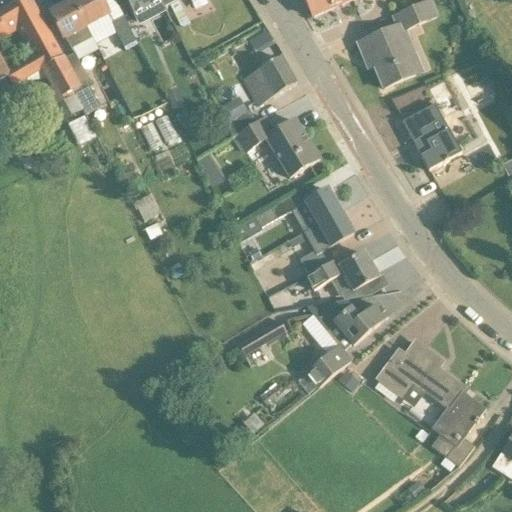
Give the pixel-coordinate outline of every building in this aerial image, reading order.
[(86,29),(109,17),(100,0),(80,0),(72,4),(86,29)] [(179,3),(177,0),(123,0),(133,17),(159,4),(163,11),(179,3)] [(302,0),(313,20),(363,0),(302,0)] [(72,95),(74,98),(79,95),(62,64),(28,1),(0,16),(0,24),(8,39),(17,34),(30,58),(3,72),(8,81),(13,90),(25,83),(40,82),(44,88),(54,87),(63,104),(62,101),(72,95)] [(416,60),(406,34),(438,20),(431,2),(390,20),(395,30),(357,46),(364,61),(369,59),(383,91),(415,78),(409,63),(416,60)] [(72,4),(50,16),(63,41),(65,40),(70,51),(92,40),(86,29),(72,4)] [(123,50),(135,44),(123,19),(111,25),(123,50)] [(62,64),(79,95),(74,98),(75,100),(82,114),(85,119),(99,111),(88,91),(91,89),(74,58),(62,64)] [(281,61),(242,83),(257,110),(296,88),(281,61)] [(5,82),(8,81),(3,72),(0,66),(0,104),(14,98),(5,82)] [(57,128),(82,114),(75,100),(50,113),(57,128)] [(429,174),(461,157),(434,107),(402,125),(429,174)] [(233,141),(256,127),(249,115),(226,129),(233,141)] [(272,133),(265,122),(236,140),(245,155),(262,145),(259,140),(272,133)] [(273,155),(289,181),(319,163),(294,123),(268,139),(277,153),(273,155)] [(212,189),(221,183),(206,157),(196,163),(212,189)] [(305,206),(302,208),(300,209),(312,231),(340,215),(327,192),(304,205),(305,206)] [(300,209),(302,208),(294,196),(254,219),(261,231),(298,210),(300,209)] [(327,266),(321,255),(352,237),(340,215),(312,231),(303,236),(286,246),(289,252),(306,242),(313,253),(298,262),(307,277),(327,266)] [(363,256),(340,270),(336,263),(305,280),(313,294),(332,283),(340,298),(350,292),(352,295),(377,281),(363,256)] [(306,376),(319,391),(350,365),(342,355),(352,347),(353,349),(387,320),(377,308),(358,324),(350,313),(325,333),(338,349),(306,376)] [(236,349),(243,361),(285,336),(278,325),(236,349)] [(447,414),(462,395),(464,392),(437,372),(442,365),(424,352),(424,353),(414,345),(404,359),(397,355),(376,384),(401,402),(412,387),(446,413),(447,414)] [(447,414),(446,413),(431,432),(454,449),(446,461),(459,471),(474,450),(463,442),(485,412),(462,395),(447,414)] [(511,439),(501,457),(502,457),(493,470),(511,482),(511,439)]
